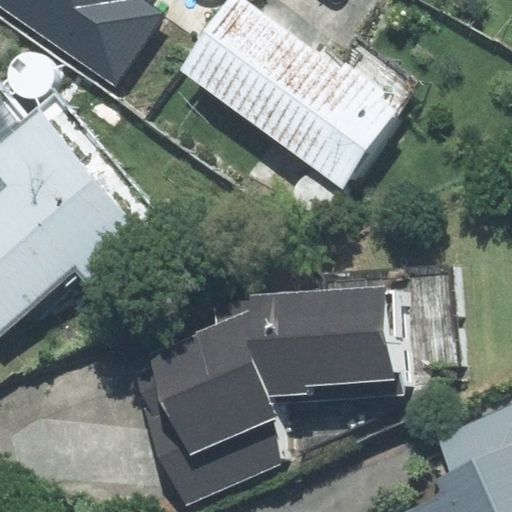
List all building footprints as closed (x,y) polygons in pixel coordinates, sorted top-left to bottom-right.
[(36,0),(30,10),(78,44),(107,0),(36,0)] [(420,99),(424,93),(383,62),(379,68),(285,0),(263,0),(212,70),(375,190),(434,109),(420,99)] [(157,31),(120,2),(91,40),(128,69),(157,31)] [(0,208),(6,216),(0,220),(0,304),(26,337),(110,271),(129,293),(189,245),(180,235),(191,226),(83,94),(51,120),(2,60),(0,61),(0,208)] [(361,226),(366,243),(392,236),(388,219),(361,226)] [(173,411),(168,412),(208,509),(303,469),(300,428),(315,421),(314,405),(450,395),(442,290),(244,304),(246,329),(185,355),(189,365),(159,378),(173,411)] [(478,493),(433,511),(511,511),(511,418),(462,440),(478,476),(471,478),(478,493)]
